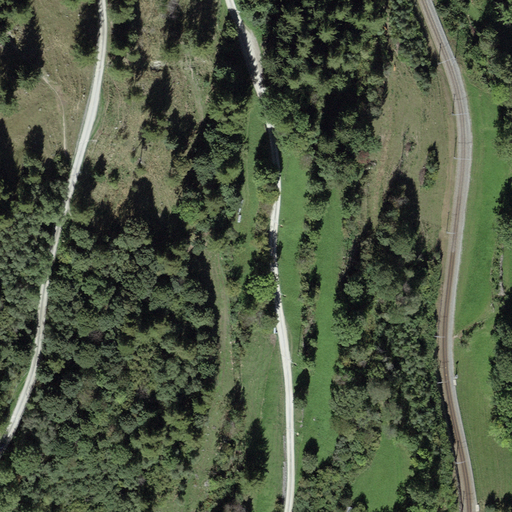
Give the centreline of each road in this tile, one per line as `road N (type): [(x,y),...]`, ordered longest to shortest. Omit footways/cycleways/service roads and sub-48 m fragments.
road 1 (track): [(229,0),(279,149),(275,258),(296,437),(291,511)]
road 2 (track): [(0,443),(34,367),(47,266),(67,200)]
road 3 (track): [(70,188),(103,79),(104,0)]
